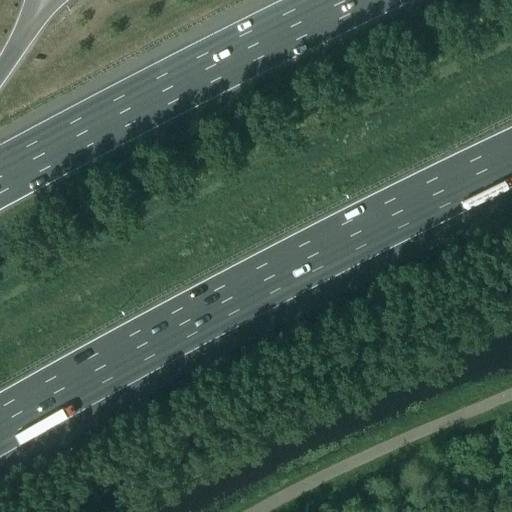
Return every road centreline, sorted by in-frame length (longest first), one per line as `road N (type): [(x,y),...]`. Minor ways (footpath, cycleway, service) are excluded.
road 1 (motorway): [(0,424),(511,158)]
road 2 (motorway): [(347,0),(0,178)]
